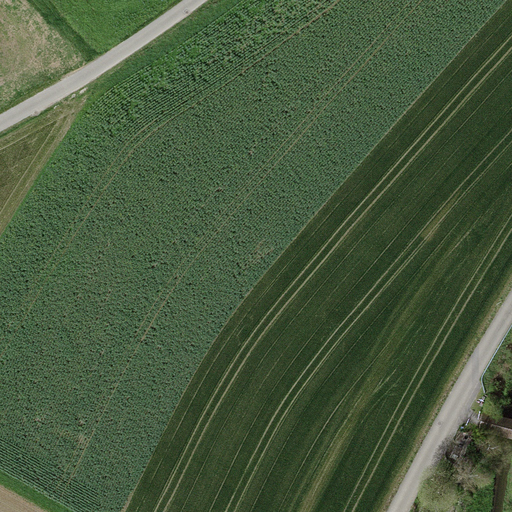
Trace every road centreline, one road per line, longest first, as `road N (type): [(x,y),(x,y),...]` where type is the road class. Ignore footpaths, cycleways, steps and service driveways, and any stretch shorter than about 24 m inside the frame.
road 1 (unclassified): [(0,120),(195,0)]
road 2 (residential): [(400,511),(511,315)]
